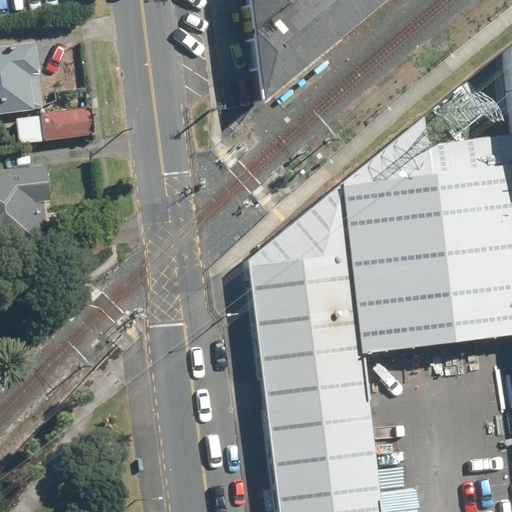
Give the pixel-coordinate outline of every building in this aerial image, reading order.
[(239,0),(252,100),(376,0),(239,0)] [(511,38),(501,48),(506,88),(511,87),(511,38)] [(0,113),(39,109),(31,43),(0,46),(0,113)] [(88,136),(84,109),(12,118),(15,145),(88,136)] [(335,197),(355,352),(511,331),(511,140),(511,129),(423,142),(420,115),(334,185),(335,197)] [(48,205),(43,165),(0,170),(0,248),(21,246),(30,253),(43,236),(36,230),(44,229),(41,206),(48,205)] [(276,511),(376,511),(355,352),(335,197),(334,185),(242,258),(276,511)]
